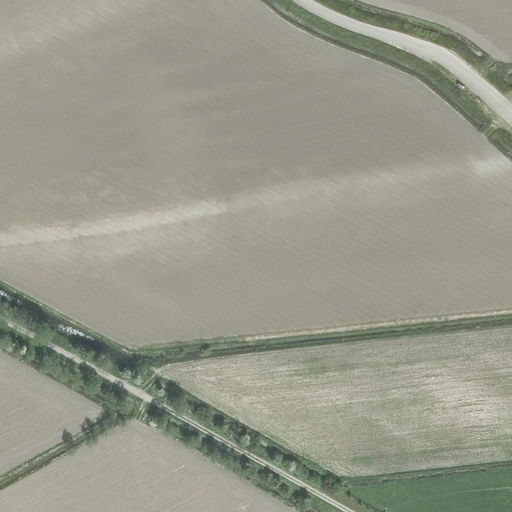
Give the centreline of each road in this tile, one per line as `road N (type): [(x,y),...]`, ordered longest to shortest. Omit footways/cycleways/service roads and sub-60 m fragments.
road 1 (track): [(0,319),(349,511)]
road 2 (unclassified): [(511,114),(442,57),(300,0)]
